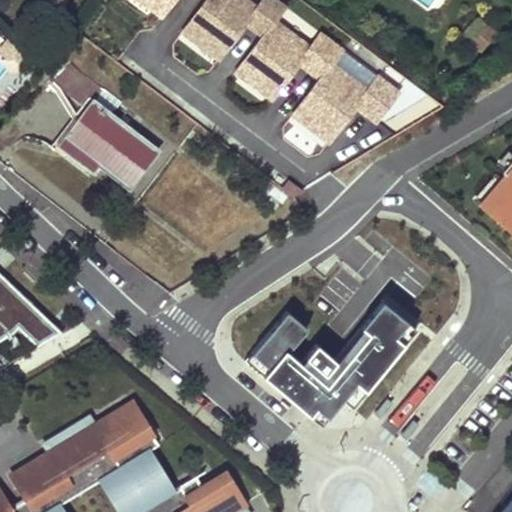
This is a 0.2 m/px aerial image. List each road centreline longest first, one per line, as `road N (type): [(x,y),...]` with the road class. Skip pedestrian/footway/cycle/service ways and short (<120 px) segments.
road 1 (residential): [(168,348),(224,293),(329,228),(408,156),(511,95)]
road 2 (residential): [(0,192),(168,348)]
road 3 (residential): [(168,348),(282,443)]
